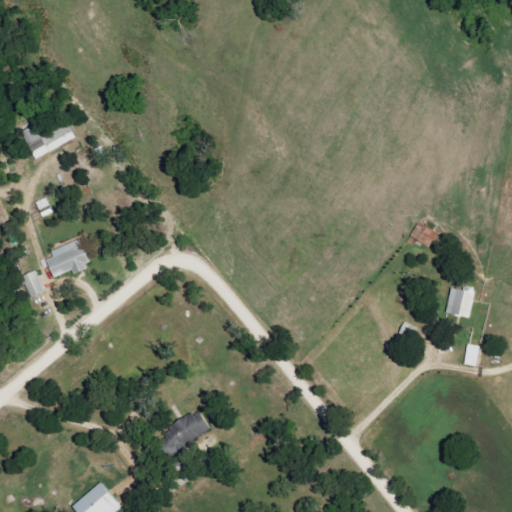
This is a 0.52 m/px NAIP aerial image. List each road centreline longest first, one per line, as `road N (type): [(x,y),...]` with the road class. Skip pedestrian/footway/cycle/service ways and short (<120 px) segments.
road 1 (residential): [(0,399),(150,276),(193,262),(223,281),(409,511)]
road 2 (residential): [(358,446),(425,374),(466,366)]
